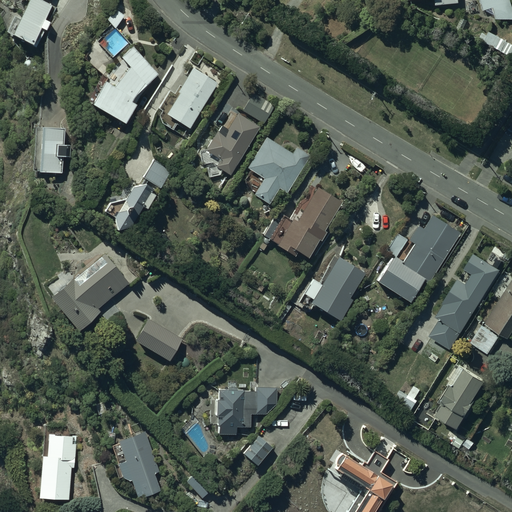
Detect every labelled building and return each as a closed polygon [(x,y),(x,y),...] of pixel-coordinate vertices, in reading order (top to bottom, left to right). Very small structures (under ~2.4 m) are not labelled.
[(38,34),(44,37),(50,23),(45,20),(51,8),(31,0),(19,25),(13,22),(5,40),(11,43),(10,44),(12,45),(12,46),(31,54),(32,50),(35,51),(40,40),(37,38),(38,34)] [(511,9),(509,0),(478,0),(483,13),(493,10),(496,21),(511,21),(511,9)] [(115,9),(106,21),(116,29),(125,17),(115,9)] [(482,34),(478,41),(511,58),(511,56),(511,45),(489,33),(487,36),(482,34)] [(156,76),(131,47),(121,57),(129,66),(114,85),(104,79),(92,98),(125,121),(135,103),(131,100),(144,84),(145,85),(156,76)] [(218,84),(192,68),(179,89),(181,90),(165,116),(189,131),(218,84)] [(273,104),(252,92),(243,110),(263,121),(273,104)] [(216,160),(230,169),(260,123),(238,109),(228,124),(222,121),(206,144),(221,153),(216,160)] [(66,125),(42,123),(40,167),(63,173),(63,153),(71,157),(72,144),(65,140),(66,125)] [(249,163),(264,173),(255,188),(270,197),(279,183),(287,188),(310,153),(297,145),(293,150),(267,134),(249,163)] [(171,169),(154,158),(144,173),(161,184),(171,169)] [(151,191),(144,184),(123,192),(116,202),(109,204),(104,211),(113,217),(116,227),(129,227),(141,207),(146,210),(154,197),(148,194),(151,191)] [(341,204),(317,189),(296,220),(292,218),(289,222),(277,214),(263,235),(293,254),(297,249),(307,255),(317,239),(320,241),(325,233),(323,232),(341,204)] [(426,273),(424,276),(428,279),(461,229),(433,210),(424,223),(419,220),(410,234),(414,237),(403,254),(402,256),(426,273)] [(397,229),(386,247),(396,254),(407,236),(397,229)] [(501,266),(475,249),(465,265),(473,269),(467,280),(459,275),(444,299),(445,300),(437,312),(441,315),(431,332),(452,345),(462,328),(461,328),(501,266)] [(401,261),(402,259),(394,253),(377,278),(410,300),(423,281),(425,278),(401,261)] [(310,305),(313,300),(340,317),(352,299),(349,297),(365,272),(337,254),(311,295),(302,290),(297,297),(310,305)] [(130,284),(105,255),(52,301),(79,332),(100,314),(99,311),(130,284)] [(511,277),(486,318),(490,321),(488,323),(483,320),(472,339),(489,350),(503,329),(509,333),(511,329),(511,277)] [(182,341),(148,320),(135,339),(169,360),(182,341)] [(484,380),(464,367),(453,385),(449,382),(439,399),(444,402),(437,413),(458,426),(475,399),(473,398),(484,380)] [(415,382),(409,391),(400,386),(393,397),(410,409),(418,397),(415,396),(421,386),(415,382)] [(244,392),(244,390),(219,388),(219,394),(222,394),(222,396),(217,396),(216,413),(222,413),(221,418),(219,418),(218,423),(221,423),(219,427),(219,433),(235,434),(236,425),(250,425),(250,413),(267,414),(276,406),(277,389),(256,389),(256,393),(244,392)] [(45,419),(43,448),(39,490),(69,496),(71,463),(75,464),(76,433),(68,431),(68,425),(45,419)] [(160,467),(145,426),(119,435),(126,453),(118,456),(123,471),(129,473),(131,472),(137,489),(159,480),(155,469),(160,467)] [(272,447),(258,435),(243,452),(257,464),(272,447)] [(377,511),(397,484),(379,473),(393,453),(379,444),(365,465),(346,451),(344,454),(342,452),(341,452),(340,452),(340,453),(339,453),(338,453),(338,454),(337,454),(337,455),(336,455),(336,456),(336,457),(335,457),(335,458),(335,459),(335,460),(335,461),(335,462),(338,464),(331,474),(359,491),(346,511),(377,511)]
